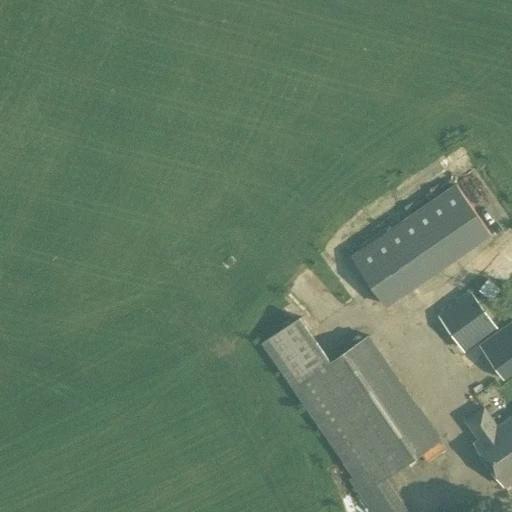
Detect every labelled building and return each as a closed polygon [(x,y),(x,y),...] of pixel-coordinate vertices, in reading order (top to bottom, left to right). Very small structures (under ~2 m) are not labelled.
[(387,305),(431,274),(397,226),(353,258),(387,305)] [(463,351),(497,327),(472,293),(439,316),(463,351)] [(368,335),(332,360),(301,315),(260,343),(291,388),(352,476),(349,478),(371,511),(408,511),(386,478),(441,439),(368,335)] [(511,372),(511,322),(480,345),(504,379),(511,372)] [(511,415),(508,419),(498,425),(485,407),(466,420),(478,438),(473,441),(504,485),(511,479),(511,415)]
